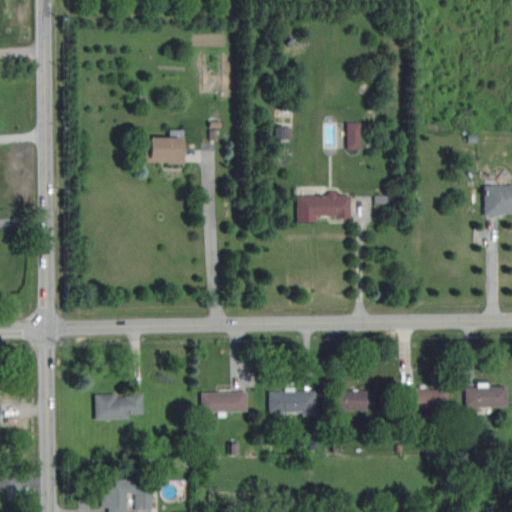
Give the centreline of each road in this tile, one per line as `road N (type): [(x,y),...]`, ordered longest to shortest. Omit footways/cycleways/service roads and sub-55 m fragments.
road 1 (tertiary): [(0,327),(511,316)]
road 2 (tertiary): [(46,0),(50,511)]
